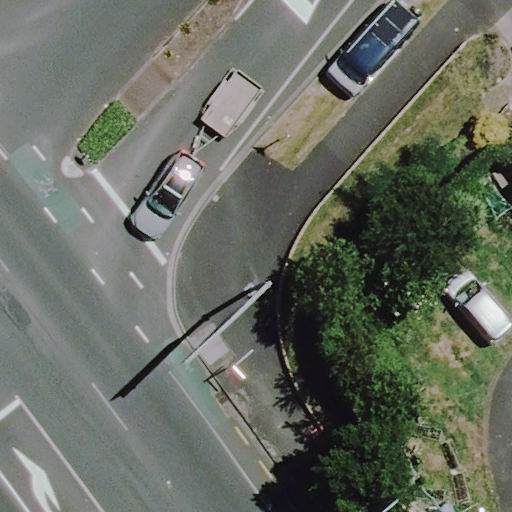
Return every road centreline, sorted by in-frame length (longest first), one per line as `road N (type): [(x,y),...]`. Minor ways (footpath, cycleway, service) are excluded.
road 1 (tertiary): [(0,202),(80,147),(217,0)]
road 2 (secondary): [(0,360),(113,511)]
